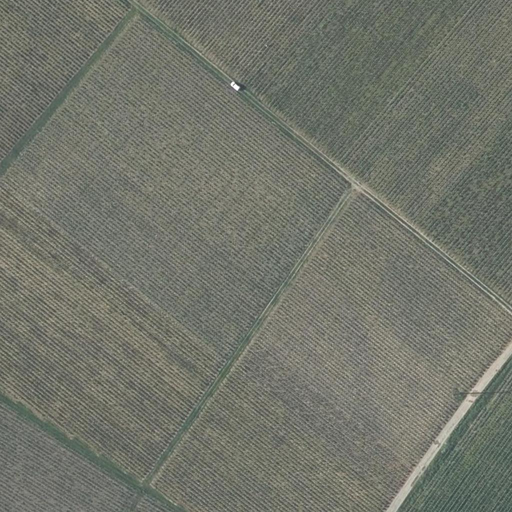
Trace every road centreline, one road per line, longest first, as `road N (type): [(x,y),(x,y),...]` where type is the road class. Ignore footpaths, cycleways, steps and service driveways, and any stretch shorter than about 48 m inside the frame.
road 1 (track): [(125,0),(511,312)]
road 2 (track): [(353,184),(128,511)]
road 3 (track): [(181,511),(0,393)]
road 4 (track): [(0,172),(135,7)]
road 5 (track): [(511,348),(390,511)]
road 6 (track): [(332,0),(248,98)]
